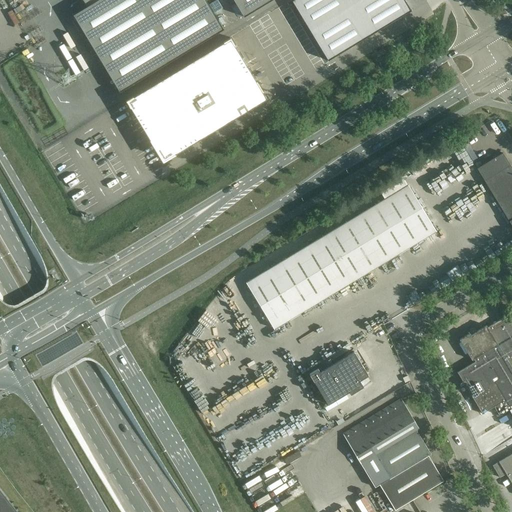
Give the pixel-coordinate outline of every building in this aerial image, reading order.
[(205,0),(98,0),(73,15),(120,92),(223,29),(205,0)] [(233,0),(244,17),(272,0),(233,0)] [(404,0),(292,0),(291,1),(328,61),(411,11),(404,0)] [(230,39),(127,101),(163,161),(266,99),(230,39)] [(71,55),(67,58),(72,67),(76,64),(71,55)] [(477,168),(484,180),(511,226),(511,168),(503,153),(477,168)] [(385,199),(246,283),(274,329),(436,231),(408,185),(385,199)] [(511,322),(507,315),(486,326),(477,331),(475,328),(473,328),(470,330),(469,332),(470,333),(459,340),(472,360),(473,359),(475,362),(457,372),(482,414),(494,406),(499,415),(511,409),(511,410),(511,453),(498,462),(511,484),(511,322)] [(318,368),(309,374),(328,405),(349,392),(351,395),(357,390),(363,387),(360,381),(368,375),(354,352),(320,372),(318,368)] [(342,434),(375,487),(379,485),(395,510),(443,481),(428,455),(431,454),(416,430),(419,428),(401,399),(392,404),(357,425),(342,434)] [(505,474),(498,462),(492,465),(500,477),(505,474)] [(19,511),(0,488),(0,511),(19,511)]
